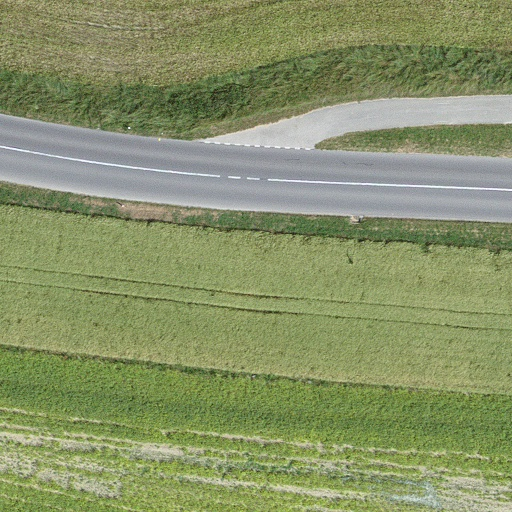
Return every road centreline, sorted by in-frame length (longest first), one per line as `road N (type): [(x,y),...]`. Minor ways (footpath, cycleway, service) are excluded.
road 1 (tertiary): [(0,153),(198,182),(511,202)]
road 2 (track): [(511,118),(306,135),(198,182)]
